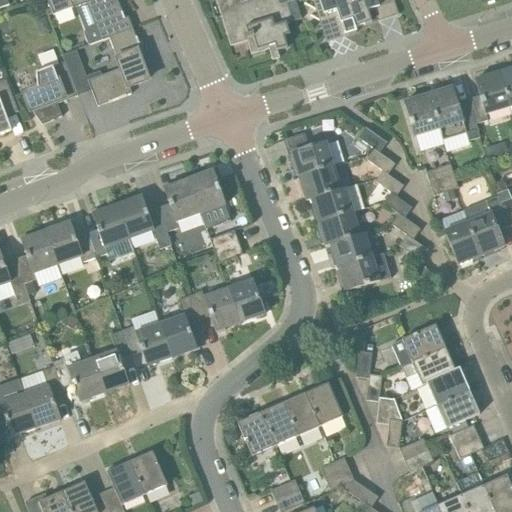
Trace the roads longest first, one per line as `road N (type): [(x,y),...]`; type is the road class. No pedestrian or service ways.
road 1 (residential): [(208,407),(293,331),(304,307),(294,265),(227,118)]
road 2 (residential): [(227,118),(105,158),(0,208)]
road 3 (residential): [(445,49),(227,118)]
road 4 (residential): [(14,479),(183,406),(208,407)]
road 5 (residential): [(511,415),(475,315),(481,298),(511,279)]
road 6 (residential): [(227,118),(176,0)]
